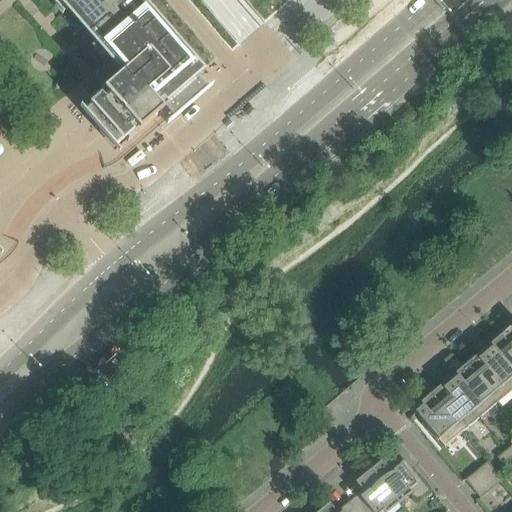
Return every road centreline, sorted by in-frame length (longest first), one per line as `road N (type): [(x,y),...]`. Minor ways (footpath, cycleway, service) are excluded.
road 1 (tertiary): [(144,303),(287,165),(478,0)]
road 2 (tertiary): [(432,0),(112,265)]
road 3 (residential): [(66,211),(146,174),(273,64)]
road 4 (residential): [(379,412),(384,384),(511,277)]
road 5 (tertiary): [(0,416),(144,303)]
road 6 (residential): [(258,511),(379,412)]
road 7 (tertiary): [(112,265),(0,373)]
road 8 (residential): [(463,511),(379,412)]
